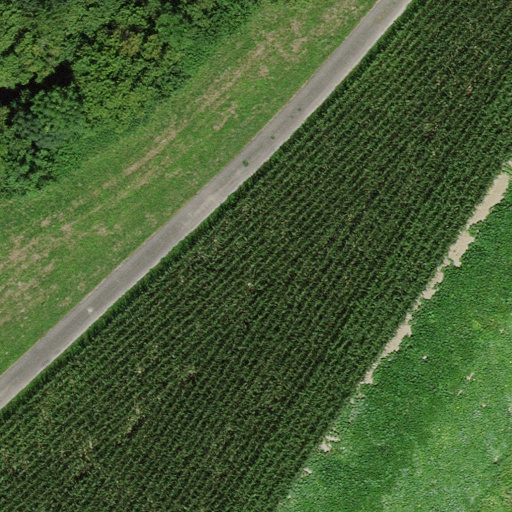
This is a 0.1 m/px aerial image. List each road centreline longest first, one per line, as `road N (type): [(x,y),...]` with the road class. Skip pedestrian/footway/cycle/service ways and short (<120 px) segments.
road 1 (unclassified): [(389,0),(0,391)]
road 2 (residential): [(0,94),(134,0)]
